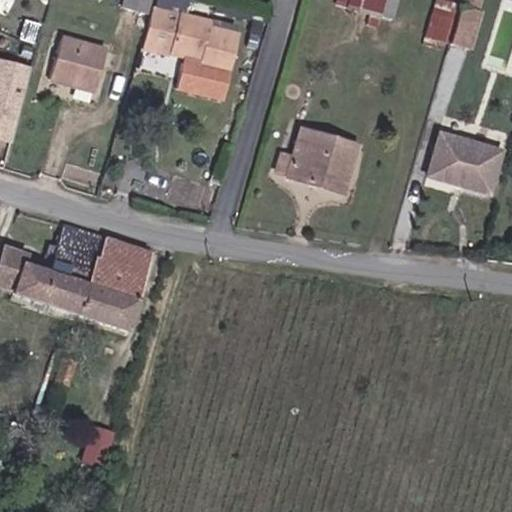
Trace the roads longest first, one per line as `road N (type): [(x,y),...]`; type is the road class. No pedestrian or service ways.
road 1 (residential): [(511,283),(215,245)]
road 2 (residential): [(215,245),(285,0)]
road 3 (residential): [(215,245),(0,186)]
